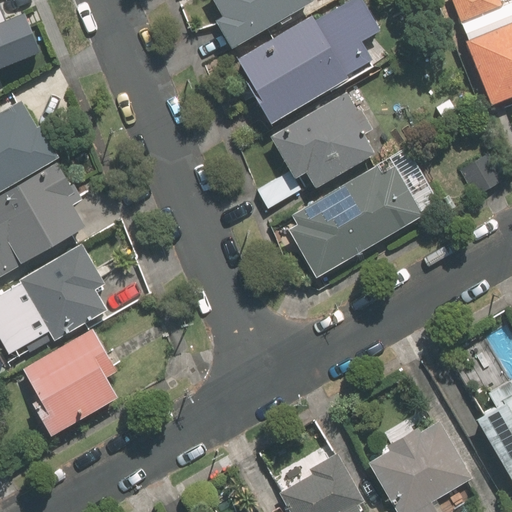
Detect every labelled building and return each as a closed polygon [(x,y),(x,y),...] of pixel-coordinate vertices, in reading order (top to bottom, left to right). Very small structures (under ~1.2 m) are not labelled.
[(208,0),(219,18),(210,23),(226,51),(311,4),(308,0),(208,0)] [(358,42),(378,31),(359,0),(345,0),(313,19),(311,16),(233,62),(257,102),(252,105),(265,126),(371,64),(358,42)] [(462,42),(487,108),(507,100),(510,108),(511,107),(511,0),(501,5),(498,0),(447,0),(464,41),(462,42)] [(294,178),(301,173),(311,190),(372,154),(362,136),(370,131),(346,90),(265,138),(286,172),(255,190),(266,209),(300,189),(294,178)] [(0,191),(52,161),(56,158),(21,98),(0,109),(0,191)] [(0,277),(82,229),(69,207),(76,202),(52,161),(0,191),(0,277)] [(383,171),(379,163),(287,215),(293,225),(283,230),(311,280),(423,217),(394,165),(383,171)] [(50,345),(102,312),(90,292),(101,285),(77,245),(0,291),(0,347),(5,356),(43,333),(50,345)] [(28,405),(46,438),(115,400),(104,379),(114,374),(88,328),(17,368),(35,401),(28,405)] [(511,395),(471,419),(510,490),(511,488),(511,395)] [(415,425),(383,445),(384,448),(362,461),(392,511),(441,511),(433,499),(469,478),(438,426),(421,436),(415,425)] [(343,511),(364,501),(336,451),(308,466),(311,471),(275,491),(286,511),(343,511)]
